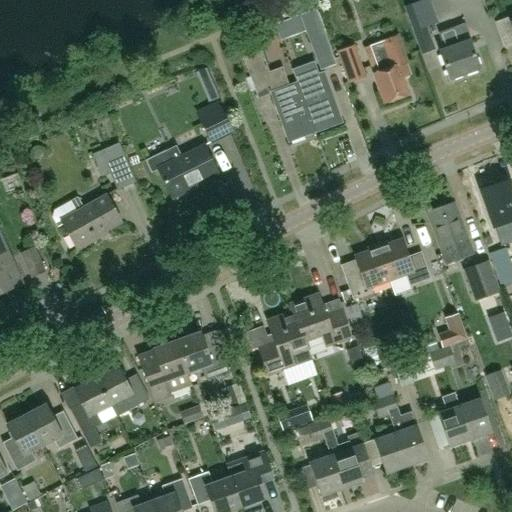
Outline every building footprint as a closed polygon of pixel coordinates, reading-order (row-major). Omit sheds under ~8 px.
[(429,0),(421,0),(403,6),(412,31),(411,31),(420,54),(435,49),(426,26),(438,22),(429,0)] [(511,21),(509,23),(507,19),(495,23),(503,46),(511,42),(511,21)] [(284,29),(291,50),(306,45),(300,24),(284,29)] [(463,24),(438,33),(444,50),(438,52),(448,79),(479,68),(469,41),(470,40),(463,24)] [(324,35),(309,41),(320,69),(334,64),(324,35)] [(396,36),(368,46),(378,73),(373,74),(384,103),(407,94),(401,77),(410,76),(396,36)] [(260,42),(251,45),(253,53),(262,50),(260,42)] [(353,47),(337,53),(347,82),(364,76),(353,47)] [(314,132),(296,83),(288,86),(281,68),(268,72),(261,52),(242,58),(249,77),(243,79),(247,93),(254,91),(255,94),(269,89),(270,93),(269,93),(288,142),(314,132)] [(296,83),(314,132),(341,122),(323,73),(317,75),(312,64),(292,72),(296,83)] [(216,99),(207,77),(202,79),(211,101),(216,99)] [(217,104),(196,114),(211,142),(231,132),(217,104)] [(122,154),(118,144),(100,151),(104,162),(105,161),(117,189),(134,182),(122,154)] [(175,146),(165,151),(145,161),(151,173),(158,170),(170,196),(217,173),(203,146),(180,157),(175,146)] [(511,194),(507,179),(480,189),(494,228),(501,245),(511,241),(511,234),(508,223),(511,221),(511,194)] [(53,211),(51,217),(57,227),(62,225),(75,247),(120,222),(105,195),(83,208),(77,197),(53,211)] [(473,254),(470,244),(454,202),(426,212),(446,264),(473,254)] [(0,237),(0,293),(21,284),(0,237)] [(376,246),(388,280),(404,275),(408,286),(429,279),(420,252),(407,257),(400,240),(382,246),(381,244),(376,246)] [(388,280),(376,246),(371,247),(372,250),(353,256),(355,260),(340,265),(352,300),(371,294),(369,287),(388,280)] [(33,248),(20,254),(31,278),(44,272),(33,248)] [(488,254),(500,288),(511,283),(511,267),(505,248),(488,254)] [(486,263),(464,271),(475,302),(497,293),(486,263)] [(303,342),(306,349),(307,349),(305,341),(322,336),(325,347),(350,338),(337,301),(321,306),(316,294),(289,304),(292,311),(303,342)] [(303,342),(292,311),(266,320),(271,335),(266,337),(268,344),(257,347),(267,375),(293,366),(289,355),(306,349),(303,342)] [(441,349),(448,346),(466,340),(459,317),(444,322),(447,331),(437,335),(441,348),(441,349)] [(200,333),(175,341),(191,387),(186,372),(201,367),(206,381),(229,373),(221,351),(221,350),(223,349),(216,330),(200,335),(200,333)] [(152,350),(155,358),(138,364),(152,400),(169,394),(191,387),(175,341),(152,350)] [(441,348),(439,349),(445,367),(454,364),(448,346),(441,349),(441,348)] [(445,367),(439,349),(428,353),(434,371),(445,367)] [(117,366),(95,378),(109,405),(110,405),(116,417),(130,410),(130,409),(149,399),(136,375),(124,381),(117,366)] [(500,371),(484,377),(493,401),(509,395),(500,371)] [(109,405),(95,378),(73,389),(80,403),(69,409),(89,448),(101,442),(94,428),(101,424),(96,412),(109,405)] [(380,386),(374,388),(378,399),(382,398),(388,415),(394,433),(406,467),(427,459),(415,425),(410,412),(399,417),(397,412),(398,411),(392,394),(391,394),(387,384),(380,386)] [(234,385),(220,389),(226,406),(239,402),(234,385)] [(378,399),(374,388),(377,399),(371,402),(378,419),(388,415),(382,398),(378,399)] [(347,409),(341,393),(329,398),(334,413),(347,409)] [(440,398),(445,410),(437,413),(448,447),(470,440),(458,406),(453,393),(440,398)] [(479,398),(458,406),(470,440),(491,433),(479,398)] [(44,404),(25,414),(43,446),(53,441),(58,450),(77,440),(64,414),(53,420),(44,404)] [(199,407),(180,414),(185,425),(203,418),(199,407)] [(43,446),(25,414),(6,424),(14,440),(3,446),(16,471),(36,461),(31,452),(43,446)] [(327,417),(317,421),(323,439),(329,455),(329,456),(341,490),(363,482),(359,470),(370,467),(357,433),(346,437),(347,442),(337,446),(333,435),(327,417)] [(323,439),(317,421),(306,425),(313,443),(323,439)] [(406,467),(394,433),(372,440),(384,474),(406,467)] [(169,436),(155,441),(159,449),(173,444),(169,436)] [(263,452),(242,459),(224,466),(229,478),(228,478),(238,507),(265,498),(259,483),(272,478),(263,452)] [(341,490),(329,456),(308,463),(322,503),(337,498),(335,492),(341,490)] [(108,462),(99,467),(104,479),(113,476),(108,462)] [(225,511),(238,507),(228,478),(212,484),(208,471),(187,479),(196,505),(209,500),(213,511),(225,511)] [(152,500),(156,511),(181,511),(192,508),(181,479),(160,486),(164,496),(152,500)] [(33,481),(22,487),(29,501),(41,495),(33,481)] [(156,511),(152,500),(141,504),(137,495),(115,503),(118,511),(156,511)] [(0,511),(13,511),(0,500),(0,511)] [(35,501),(28,504),(31,511),(38,508),(35,501)] [(89,511),(110,511),(108,502),(88,509),(89,511)]
